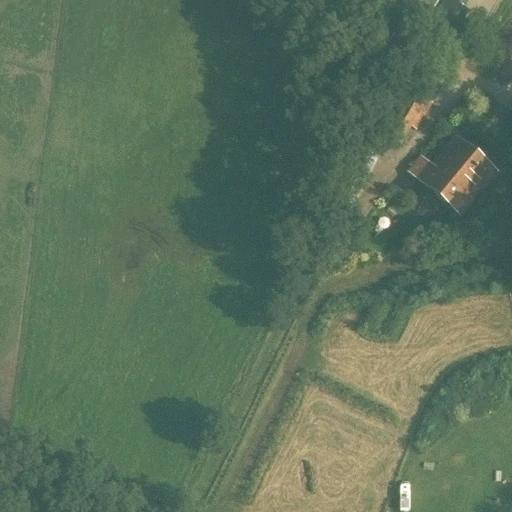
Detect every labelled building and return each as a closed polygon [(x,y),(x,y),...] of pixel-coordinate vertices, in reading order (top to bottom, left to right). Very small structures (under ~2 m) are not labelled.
[(384,0),(380,8),(423,33),(439,7),(426,0),(384,0)] [(404,89),(381,137),(400,147),(411,128),(416,132),(431,105),(404,89)] [(356,129),(319,202),(350,217),(387,144),(356,129)] [(455,140),(433,167),(443,176),(446,173),(475,197),(495,174),(455,140)] [(443,176),(433,167),(432,169),(421,160),(408,175),(458,218),(475,197),(446,173),(443,176)]
